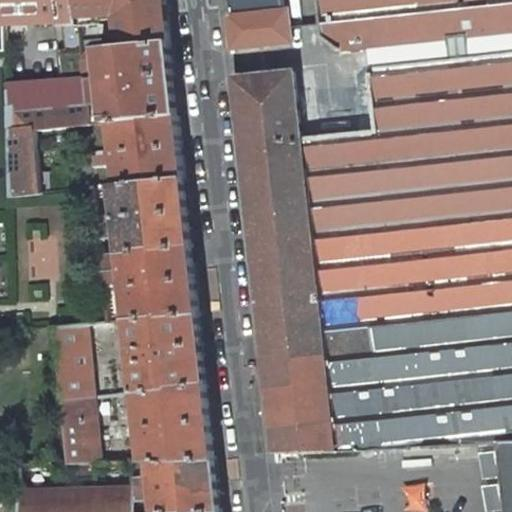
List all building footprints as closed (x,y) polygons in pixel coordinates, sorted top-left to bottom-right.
[(58,50),(61,82),(8,86),(9,133),(37,130),(37,132),(92,126),(89,104),(83,61),(85,58),(81,17),(78,0),(5,0),(6,24),(63,23),(66,49),(58,50)] [(78,0),(81,17),(121,13),(124,43),(130,42),(130,46),(171,41),(166,0),(78,0)] [(267,12),(265,0),(226,0),(228,17),(267,12)] [(511,0),(318,0),(323,37),(342,52),(511,32),(511,0)] [(267,12),(228,17),(232,49),(291,42),(287,9),(267,12)] [(107,102),(110,124),(114,124),(114,123),(180,116),(171,41),(130,46),(92,49),(85,58),(83,61),(89,104),(107,102)] [(235,79),(266,364),(376,352),(372,323),(511,307),(511,54),(369,70),(375,131),(302,138),(295,72),(235,79)] [(121,184),(121,186),(186,179),(180,116),(114,123),(114,124),(121,184)] [(37,132),(37,130),(9,133),(13,198),(43,195),(37,132)] [(98,218),(102,257),(124,255),(194,247),(186,179),(121,186),(121,184),(116,185),(120,216),(98,218)] [(131,321),(201,314),(194,247),(124,255),(125,271),(104,273),(106,292),(127,290),(131,321)] [(511,511),(511,307),(372,323),(376,352),(266,364),(276,453),(404,450),(499,444),(506,511),(511,511)] [(209,386),(201,314),(131,321),(140,393),(209,386)] [(0,335),(30,333),(28,315),(0,317),(0,335)] [(56,330),(63,402),(96,398),(89,326),(56,330)] [(217,460),(209,386),(140,393),(147,464),(152,464),(152,462),(217,460)] [(102,465),(96,398),(63,402),(69,463),(69,465),(71,465),(102,465)] [(156,500),(157,511),(222,511),(217,460),(152,462),(152,464),(154,478),(135,480),(135,482),(136,503),(137,502),(156,500)] [(72,484),(71,465),(69,465),(69,463),(20,464),(21,511),(137,511),(137,502),(136,503),(135,482),(72,484)] [(406,483),(407,511),(432,511),(430,482),(406,483)]
